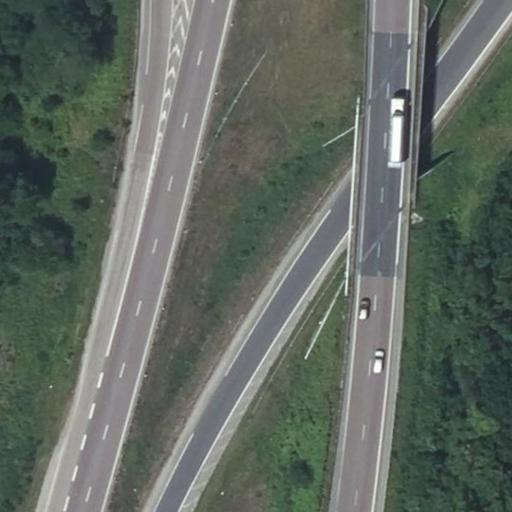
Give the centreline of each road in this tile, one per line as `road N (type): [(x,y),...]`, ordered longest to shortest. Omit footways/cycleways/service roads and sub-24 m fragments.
road 1 (trunk): [(502,0),(256,337),(165,511)]
road 2 (trunk): [(348,511),(375,283),(390,0)]
road 3 (trunk): [(179,76),(76,511)]
